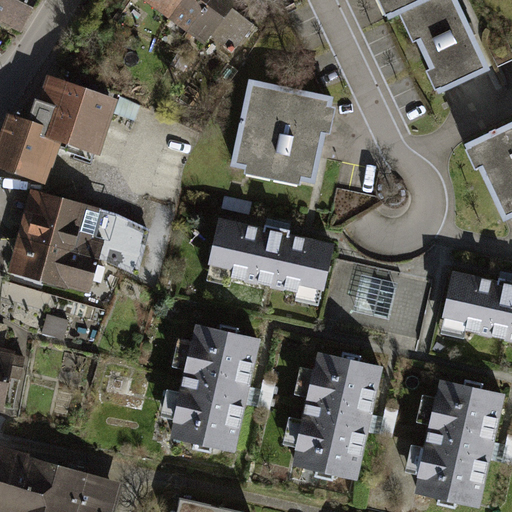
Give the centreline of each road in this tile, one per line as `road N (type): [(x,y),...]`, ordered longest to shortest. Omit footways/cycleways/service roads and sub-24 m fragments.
road 1 (residential): [(322,0),(394,149),(420,170),(431,194),(425,219),(409,236),(386,239),(357,219)]
road 2 (tertiary): [(0,101),(68,0)]
